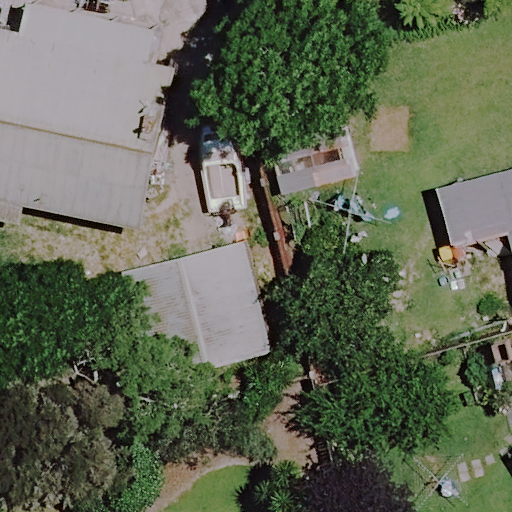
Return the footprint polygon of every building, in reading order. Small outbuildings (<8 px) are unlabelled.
[(297,0),(250,0),(255,14),(297,0)] [(167,49),(0,19),(0,199),(137,223),(167,49)] [(187,132),(211,241),(264,229),(241,120),(187,132)] [(511,307),(511,173),(435,197),(473,320),(511,307)] [(283,349),(263,238),(153,258),(174,369),(283,349)]
